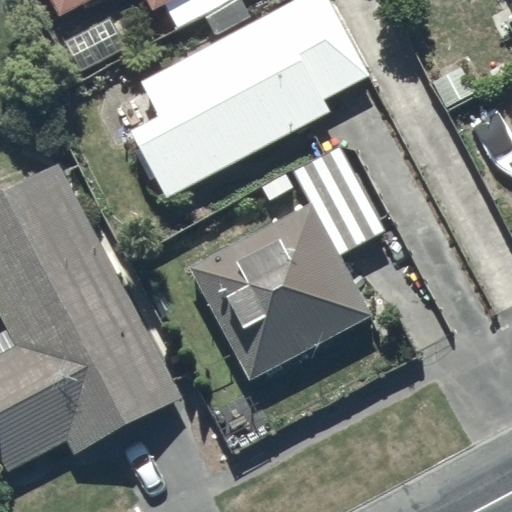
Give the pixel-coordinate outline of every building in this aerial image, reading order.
[(53,0),(59,11),(80,0),(150,0),(153,6),(164,0),(179,28),(206,14),(216,33),(250,15),(241,0),(53,0)] [(169,194),(331,110),(325,98),(370,75),(331,0),(288,0),(142,76),(161,112),(134,126),(169,194)] [(112,15),(61,43),(76,71),(127,44),(112,15)] [(386,226),(341,144),(265,182),(282,212),(189,264),(254,380),(374,313),(340,252),(386,226)] [(182,395),(56,159),(0,189),(0,312),(7,325),(0,329),(0,448),(12,471),(70,440),(76,451),(182,395)]
